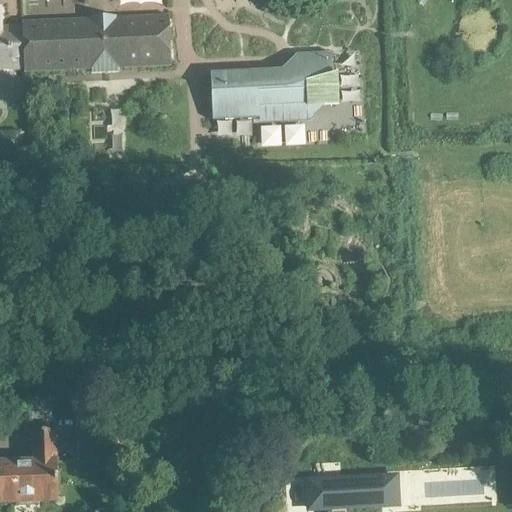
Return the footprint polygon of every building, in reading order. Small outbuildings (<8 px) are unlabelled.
[(2,30),(1,9),(0,9),(0,70),(11,70),(11,71),(25,70),(24,29),(2,30)] [(26,72),(176,71),(174,14),(24,19),(24,29),(25,70),(26,72)] [(211,75),(213,122),(224,122),(304,118),(316,104),(334,103),(331,54),(296,55),(296,56),(282,71),(211,75)] [(25,132),(0,133),(1,158),(26,157),(25,132)] [(234,280),(231,285),(239,289),(250,295),(259,279),(250,274),(240,268),(234,280)] [(393,317),(382,317),(383,343),(395,342),(393,317)] [(51,417),(51,398),(28,398),(29,418),(51,417)] [(102,464),(101,413),(78,413),(79,464),(102,464)] [(420,416),(418,427),(433,429),(435,419),(420,416)] [(0,504),(58,503),(56,434),(30,435),(31,464),(0,465),(0,504)] [(317,484),(309,485),(310,510),(327,510),(327,511),(351,511),(351,508),(396,506),(395,480),(338,483),(317,484)]
